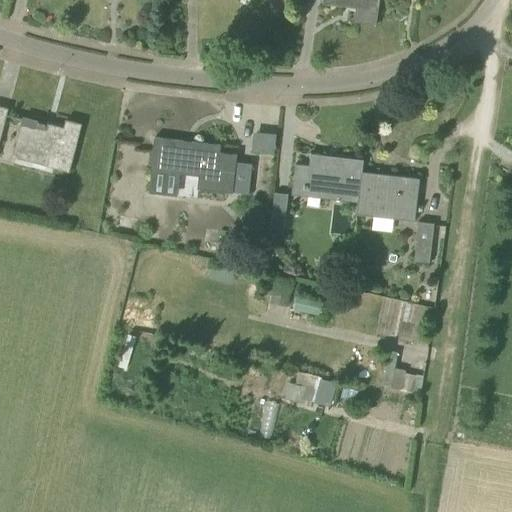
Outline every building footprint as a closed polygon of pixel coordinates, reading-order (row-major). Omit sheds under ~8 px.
[(323,0),(323,4),(343,7),(343,2),(357,3),(359,7),(358,19),(375,21),(375,25),(376,25),(380,0),(323,0)] [(0,142),(7,115),(9,108),(0,105),(0,142)] [(70,173),(82,124),(66,120),(63,129),(46,125),(46,124),(39,121),(38,122),(24,119),(15,152),(55,162),(53,169),(70,173)] [(214,191),(232,193),(233,192),(236,166),(237,155),(220,153),(221,145),(155,137),(151,170),(216,178),(214,191)] [(295,164),(293,185),(342,191),(341,200),(358,202),(362,172),(364,160),(341,158),(340,162),(327,160),(328,156),(311,154),(309,165),(295,164)] [(236,166),(233,192),(249,194),(252,168),(236,166)] [(417,212),(417,208),(420,178),(392,175),(392,179),(379,178),(379,174),(362,172),(358,202),(357,215),(394,219),(395,210),(417,212)] [(285,229),(288,194),(275,192),(271,228),(285,229)] [(415,261),(431,263),(435,224),(419,222),(415,261)] [(248,229),(247,239),(262,241),(263,231),(248,229)] [(269,302),(289,304),(293,280),(273,277),(269,302)] [(296,295),(294,310),(322,313),(324,298),(296,295)] [(380,387),(422,388),(422,371),(397,370),(398,350),(381,349),(380,387)] [(318,378),(314,401),(333,403),(336,380),(318,378)]
